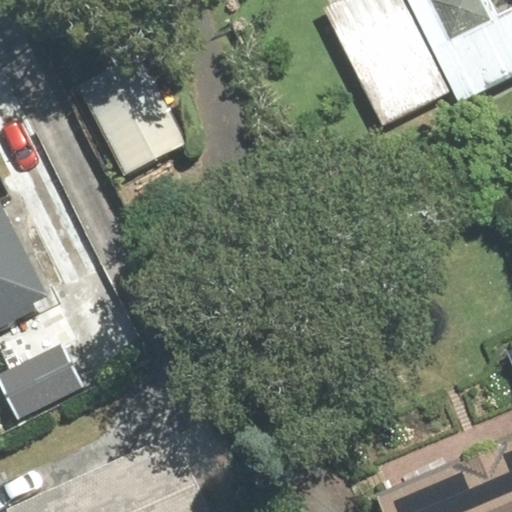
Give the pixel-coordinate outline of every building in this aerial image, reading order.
[(462,98),(468,110),(511,87),(511,0),(349,0),(328,11),(390,134),(462,98)] [(162,167),(195,150),(148,58),(87,90),(145,202),(172,187),(162,167)] [(0,335),(60,309),(0,173),(0,335)] [(3,380),(23,425),(96,394),(76,348),(3,380)] [(253,511),(194,388),(108,429),(126,467),(31,511),(253,511)] [(385,511),(511,511),(511,450),(382,503),(385,511)]
